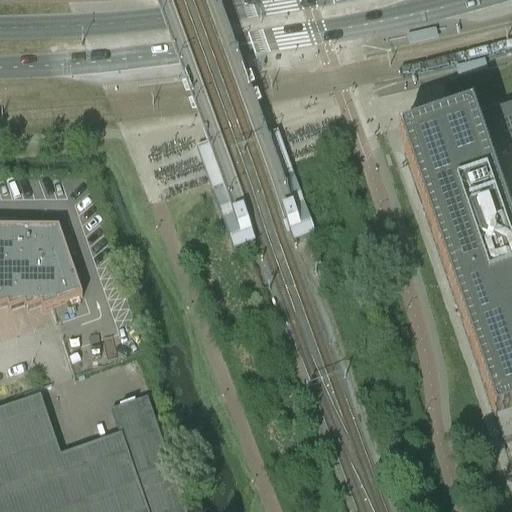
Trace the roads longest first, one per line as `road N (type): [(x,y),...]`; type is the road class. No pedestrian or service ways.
road 1 (tertiary): [(0,69),(318,34),(465,0)]
road 2 (tertiary): [(294,0),(155,21),(0,30)]
road 3 (unclassified): [(0,359),(46,343),(69,414)]
